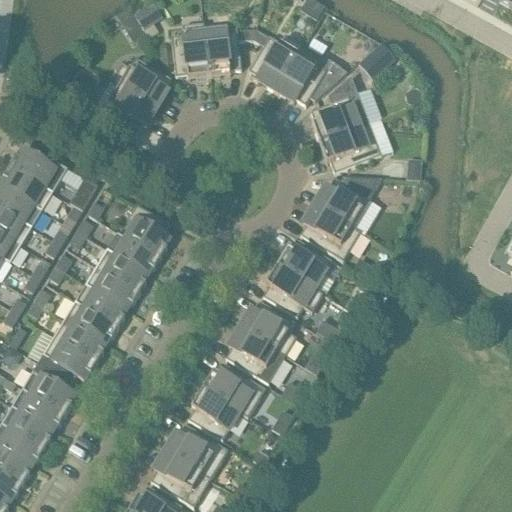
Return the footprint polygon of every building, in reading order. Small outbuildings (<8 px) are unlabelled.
[(511,0),(501,0),(499,4),(511,11),(511,0)] [(162,21),(153,7),(134,19),(143,33),(162,21)] [(120,15),(126,25),(133,20),(126,10),(120,15)] [(209,81),(203,28),(182,30),(183,40),(171,41),(173,61),(175,81),(187,80),(188,84),(197,82),(209,81)] [(230,75),(242,74),(239,54),(238,45),(253,44),(256,34),(237,34),(205,38),(204,28),(203,28),(209,81),(210,81),(221,80),(230,79),(230,75)] [(275,96),(303,50),(285,39),(280,48),(269,41),(269,42),(256,34),(253,44),(264,51),(259,59),(249,76),(259,82),(257,85),(265,90),(275,96)] [(382,49),(358,70),(372,85),(395,64),(382,49)] [(304,50),(303,50),(275,96),(276,96),(285,102),(293,107),(295,104),(306,110),(310,103),(315,106),(347,78),(339,73),(340,72),(304,50)] [(164,94),(170,84),(153,73),(136,63),(130,73),(121,68),(120,70),(110,86),(156,114),(162,104),(167,96),(164,94)] [(329,109),(310,116),(315,127),(311,128),(315,137),(316,141),(319,148),(369,129),(369,128),(368,126),(351,81),(348,83),(328,101),(328,102),(331,108),(329,109)] [(56,101),(67,106),(75,91),(64,85),(56,101)] [(108,110),(101,120),(136,141),(142,131),(145,132),(150,125),(156,114),(110,86),(99,105),(108,110)] [(330,167),(334,178),(353,171),(381,160),(369,129),(319,148),(323,159),(327,168),(330,167)] [(9,171),(53,197),(67,173),(57,168),(54,173),(23,154),(18,162),(16,160),(9,171)] [(421,164),(407,163),(406,184),(419,185),(421,164)] [(1,190),(42,215),(53,197),(9,171),(3,182),(5,183),(1,190)] [(315,209),(314,210),(360,238),(361,237),(352,232),(369,204),(381,184),(378,183),(342,181),(342,182),(341,184),(339,186),(334,183),(328,193),(325,192),(320,200),(315,209)] [(70,208),(82,216),(98,190),(84,183),(70,208)] [(42,215),(1,190),(0,191),(0,213),(31,232),(42,215)] [(104,212),(95,207),(87,219),(96,224),(104,212)] [(75,227),(82,216),(70,208),(70,209),(73,210),(66,222),(75,227)] [(306,230),(300,240),(317,250),(343,266),(360,238),(314,210),(308,220),(303,228),(306,230)] [(137,211),(130,221),(136,225),(126,242),(160,263),(167,252),(164,251),(169,243),(162,239),(168,228),(137,211)] [(0,236),(21,250),(31,232),(0,213),(0,236)] [(84,224),(77,236),(86,241),(93,230),(84,224)] [(59,233),(52,245),(61,250),(68,239),(59,233)] [(0,260),(10,267),(21,250),(0,236),(0,260)] [(86,241),(77,236),(70,248),(79,253),(86,241)] [(107,254),(147,279),(151,272),(154,274),(160,263),(126,242),(116,259),(107,254)] [(54,262),(61,250),(52,245),(45,257),(54,262)] [(277,271),(323,299),(315,293),(331,266),(314,255),(297,245),(291,255),(288,253),(283,261),(277,271)] [(107,254),(96,272),(139,298),(146,287),(143,286),(147,279),(107,254)] [(56,271),(65,276),(72,265),(63,259),(56,271)] [(31,280),(40,285),(47,273),(38,268),(31,280)] [(65,276),(56,271),(49,282),(58,288),(65,276)] [(323,299),(277,271),(271,282),(266,289),(269,291),(263,302),(280,312),(297,322),(303,312),(312,317),(323,299)] [(139,298),(96,272),(85,289),(126,314),(130,307),(133,309),(139,298)] [(365,283),(374,288),(379,279),(370,274),(365,283)] [(33,297),(40,285),(31,280),(24,291),(33,297)] [(373,289),(362,282),(358,288),(359,295),(366,300),(373,289)] [(126,314),(85,289),(75,306),(118,333),(125,322),(122,321),(126,314)] [(42,294),(35,305),(44,311),(51,299),(42,294)] [(348,303),(344,310),(355,316),(361,306),(354,302),(348,303)] [(10,314),(20,319),(26,308),(17,303),(10,314)] [(44,311),(35,305),(28,317),(37,323),(44,311)] [(75,306),(64,324),(105,349),(109,342),(112,343),(118,333),(75,306)] [(240,333),(286,361),(297,343),(288,337),(294,327),(277,317),(260,306),(254,316),(250,315),(246,323),(240,333)] [(105,349),(64,324),(54,341),(97,368),(103,357),(101,355),(105,349)] [(337,347),(343,336),(323,324),(316,334),(337,347)] [(286,361),(240,333),(239,334),(233,343),(228,351),(231,353),(225,363),(242,374),(260,384),(277,356),(285,361),(286,361)] [(41,335),(30,353),(38,359),(50,340),(41,335)] [(90,378),(97,368),(54,341),(43,359),(84,384),(88,377),(90,378)] [(322,342),(316,352),(329,360),(335,350),(324,343),(322,342)] [(23,358),(9,349),(0,364),(9,368),(17,367),(23,358)] [(208,384),(202,394),(248,422),(265,394),(240,378),(222,368),(216,378),(213,376),(208,384)] [(33,375),(22,393),(65,419),(72,409),(69,407),(74,400),(33,375)] [(289,386),(281,399),(300,411),(308,398),(289,386)] [(22,393),(11,411),(20,416),(52,435),(56,429),(59,430),(65,419),(22,393)] [(194,414),(188,425),(205,435),(222,446),(239,418),(248,423),(248,422),(202,394),(202,395),(196,405),(191,412),(194,414)] [(11,411),(1,428),(44,454),(51,444),(48,442),(52,435),(20,416),(11,411)] [(288,426),(278,420),(272,432),(282,438),(288,426)] [(1,428),(0,429),(0,451),(31,470),(35,464),(38,465),(44,454),(1,428)] [(165,456),(211,484),(228,455),(202,440),(185,429),(179,439),(176,438),(171,446),(165,456)] [(31,470),(0,451),(0,475),(23,489),(30,479),(27,477),(31,470)] [(252,465),(262,471),(268,461),(258,455),(252,465)] [(157,476),(151,486),(168,496),(193,511),(211,484),(165,456),(159,466),(154,474),(157,476)] [(0,499),(10,505),(14,499),(17,500),(23,489),(0,475),(0,499)] [(243,487),(237,489),(233,496),(244,502),(251,492),(243,487)] [(134,507),(130,511),(181,511),(182,511),(165,501),(148,491),(142,501),(138,499),(134,507)] [(0,499),(0,511),(5,511),(6,511),(10,505),(0,499)]
